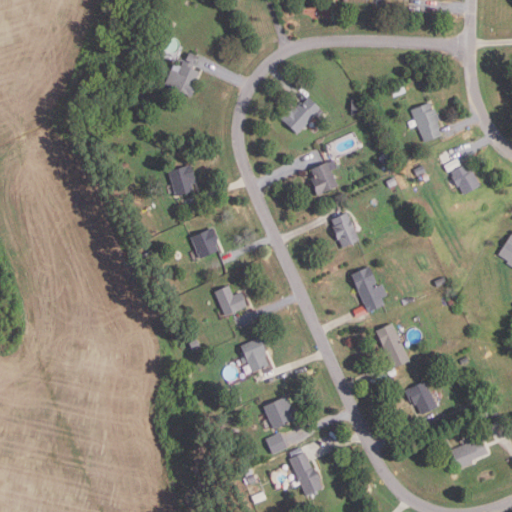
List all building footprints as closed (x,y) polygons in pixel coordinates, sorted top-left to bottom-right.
[(193,96),(166,84),(175,62),(182,66),(185,60),(187,61),(191,51),(198,54),(194,63),(196,65),(194,68),(201,71),(194,86),(197,87),(193,96)] [(407,92),(395,96),(392,89),(404,85),(407,92)] [(299,134),(282,119),(293,106),(296,108),(300,103),(303,105),(309,98),(321,109),(299,134)] [(360,98),(360,114),(351,113),(352,98),(360,98)] [(426,143),(412,111),(430,103),(433,110),(435,109),(440,121),(438,122),(441,128),(439,129),(442,136),(426,143)] [(389,172),(385,162),(392,159),(396,169),(389,172)] [(318,196),(312,184),(313,183),(311,179),(315,177),(312,169),(328,162),(328,164),(334,161),(337,168),(332,170),(339,186),(318,196)] [(427,171),(417,176),(414,169),(423,164),(427,171)] [(465,195),(460,186),(458,187),(452,177),(454,176),(452,173),(467,164),(470,170),(472,169),(481,186),(465,195)] [(177,197),(169,172),(192,165),(197,179),(194,180),(195,184),(193,185),(195,191),(177,197)] [(431,179),(426,181),(422,175),(427,173),(431,179)] [(398,183),(391,187),(387,181),(394,177),(398,183)] [(344,248),(333,227),(336,226),(333,221),(348,214),(360,241),(344,248)] [(201,259),(192,238),(212,229),(219,244),(217,245),(219,251),(201,259)] [(511,263),(499,255),(511,234),(511,263)] [(369,312),(352,274),(369,266),(376,281),(374,282),(377,287),(383,284),(388,295),(382,298),(385,305),(369,312)] [(447,283),(438,286),(435,280),(445,276),(447,283)] [(226,316),(216,292),(230,286),(234,296),(242,293),(248,307),(226,316)] [(396,367),(378,330),(394,323),(411,360),(396,367)] [(253,374),(248,362),(244,364),(241,358),(247,356),(242,346),(261,338),(267,352),(266,352),(267,356),(265,357),(269,366),(253,374)] [(201,347),(194,351),(189,342),(197,339),(201,347)] [(469,361),(462,364),(460,359),(467,356),(469,361)] [(422,416),(417,405),(416,406),(413,401),(411,402),(407,393),(406,394),(405,392),(426,382),(438,408),(422,416)] [(240,401),(230,406),(227,401),(238,396),(240,401)] [(275,430),(264,408),(287,397),(298,419),(275,430)] [(496,404),(500,414),(493,416),(490,406),(496,404)] [(274,455),(267,438),(281,432),(288,448),(274,455)] [(459,468),(451,450),(481,437),(488,452),(471,459),(472,462),(459,468)] [(254,457),(247,461),(244,454),(252,451),(254,457)] [(306,495),(301,483),(299,483),(296,475),(298,475),(291,458),(306,452),(313,468),(315,467),(321,479),(319,479),(323,488),(306,495)] [(255,503),(252,497),(263,491),(266,498),(255,503)]
